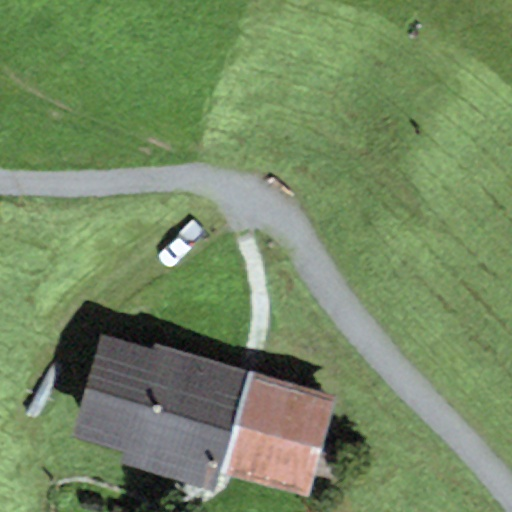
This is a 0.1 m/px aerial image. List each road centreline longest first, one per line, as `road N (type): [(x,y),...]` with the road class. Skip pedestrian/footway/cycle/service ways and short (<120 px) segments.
road 1 (track): [(0,182),(70,187),(176,179),(240,199),(340,337),(505,511)]
road 2 (track): [(215,185),(143,145),(54,112),(0,78)]
